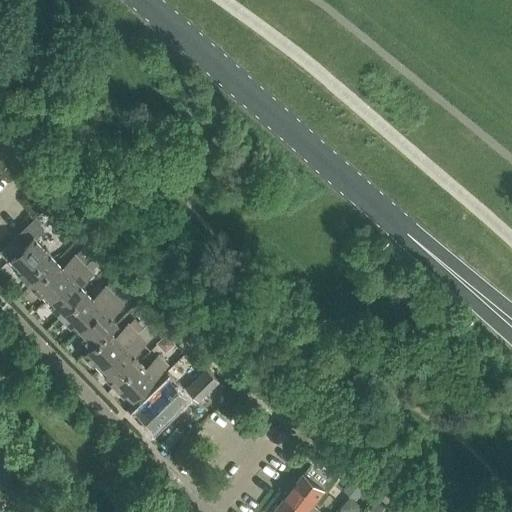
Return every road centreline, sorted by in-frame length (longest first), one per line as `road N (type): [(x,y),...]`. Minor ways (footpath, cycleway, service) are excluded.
road 1 (secondary): [(145,0),(432,260)]
road 2 (residential): [(200,511),(0,307)]
